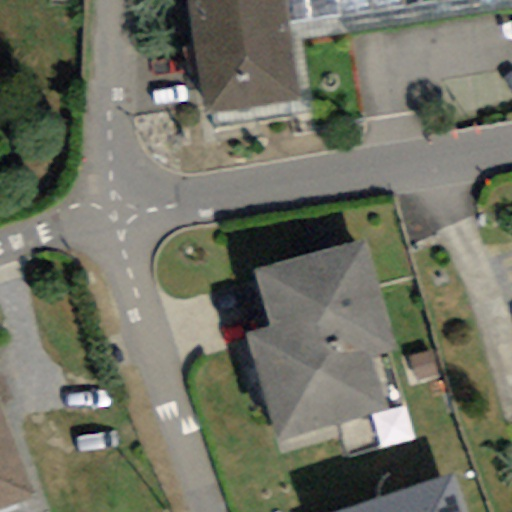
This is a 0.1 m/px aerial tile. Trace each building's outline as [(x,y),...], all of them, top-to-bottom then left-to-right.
[(282,0),(185,0),(204,123),(298,109),(287,29),(282,0)] [(339,21),(460,0),(282,0),(287,29),(339,21)] [(363,249),(255,280),(272,339),(248,346),(277,449),(383,418),(368,367),(395,359),(363,249)] [(437,378),(429,353),(409,360),(417,385),(437,378)] [(0,411),(0,511),(17,511),(38,504),(0,411)] [(454,511),(445,485),(362,511),(454,511)]
